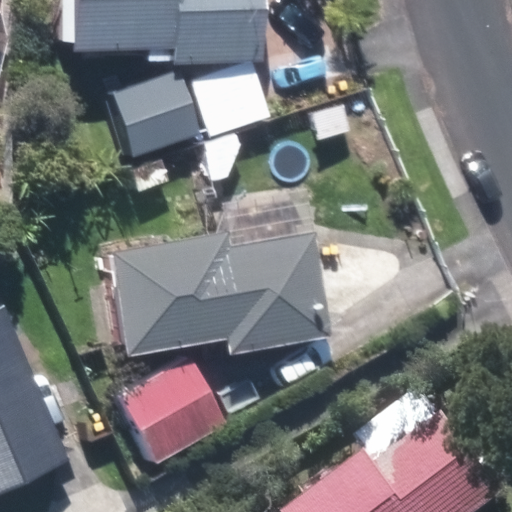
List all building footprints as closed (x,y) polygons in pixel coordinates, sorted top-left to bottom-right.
[(170,39),(170,54),(259,54),(258,0),(68,0),(68,40),(170,39)] [(109,85),(129,151),(197,130),(178,64),(109,85)] [(150,161),(124,170),(130,188),(157,179),(150,161)] [(105,241),(121,347),(221,333),(223,348),(328,332),(311,223),(225,237),(223,222),(105,241)] [(0,298),(0,482),(67,453),(0,298)] [(117,389),(153,456),(222,419),(187,351),(117,389)] [(306,509),(308,511),(493,511),(511,498),(511,476),(464,414),(398,460),(388,447),(306,509)]
